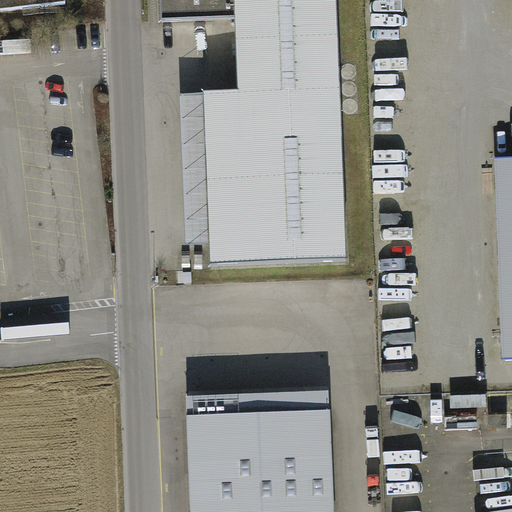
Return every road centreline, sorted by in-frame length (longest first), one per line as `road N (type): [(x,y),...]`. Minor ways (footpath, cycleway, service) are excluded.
road 1 (unclassified): [(143,511),(126,0)]
road 2 (unknown): [(137,330),(320,332),(360,347),(370,361),(376,419),(377,511)]
road 3 (unknown): [(474,22),(475,360),(486,377),(511,383)]
